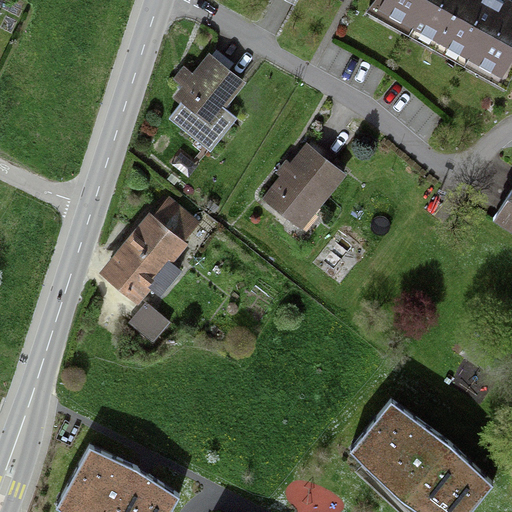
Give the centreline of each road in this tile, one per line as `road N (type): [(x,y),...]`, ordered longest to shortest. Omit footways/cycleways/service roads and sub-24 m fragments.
road 1 (residential): [(511,126),(462,165),(438,165),(350,97),(184,0)]
road 2 (tertiary): [(0,496),(92,209)]
road 3 (tertiary): [(92,209),(161,0)]
